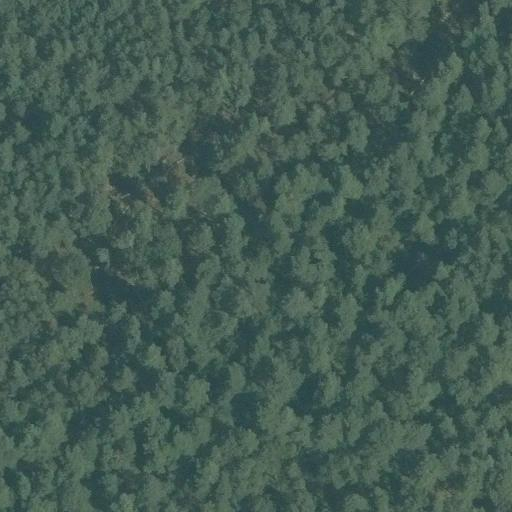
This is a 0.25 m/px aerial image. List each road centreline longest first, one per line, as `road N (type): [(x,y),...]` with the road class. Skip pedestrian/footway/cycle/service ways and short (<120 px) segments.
road 1 (track): [(0,365),(429,0)]
road 2 (track): [(110,0),(181,35),(300,22),(387,35)]
